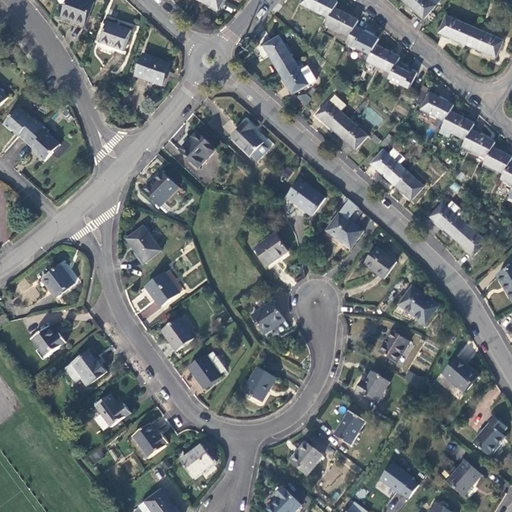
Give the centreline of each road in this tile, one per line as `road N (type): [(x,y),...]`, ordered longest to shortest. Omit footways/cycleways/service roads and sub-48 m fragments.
road 1 (tertiary): [(511,373),(437,264),(224,72)]
road 2 (residential): [(106,269),(118,307),(192,411),(254,433)]
road 3 (residential): [(254,433),(292,417),(319,380),(328,341),(317,297)]
road 4 (residential): [(366,0),(491,109)]
road 5 (residential): [(85,106),(60,57),(15,0)]
